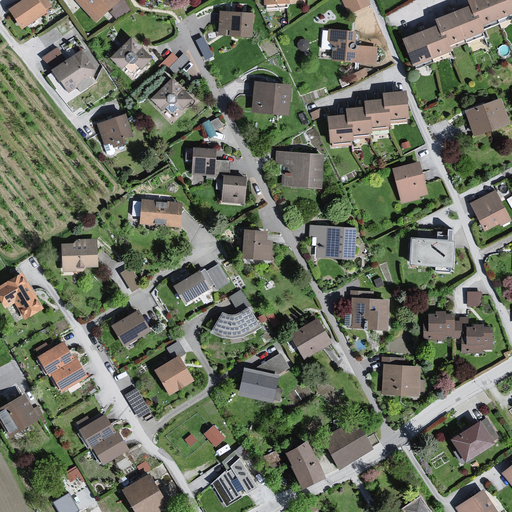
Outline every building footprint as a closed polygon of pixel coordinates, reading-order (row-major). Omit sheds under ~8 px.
[(25,0),(10,10),(23,30),(48,13),(46,11),(38,0),(25,0)] [(47,0),(38,0),(46,11),(52,6),(47,0)] [(75,0),(96,23),(112,8),(120,1),(119,0),(75,0)] [(132,11),(124,0),(121,0),(120,1),(112,8),(113,10),(110,13),(117,20),(132,11)] [(367,0),(343,0),(349,15),(371,6),(367,0)] [(511,12),(511,0),(467,0),(469,5),(473,16),(478,14),(482,25),(511,12)] [(473,16),(469,5),(434,19),(436,24),(441,36),(445,34),(449,44),(484,31),(482,25),(478,14),(473,16)] [(255,15),(220,12),(219,36),(253,38),(255,15)] [(441,36),(436,24),(401,38),(412,66),(452,50),(449,44),(445,34),(441,36)] [(357,32),(329,30),(328,41),(333,45),(332,61),(377,65),(378,48),(356,46),(357,32)] [(120,41),(124,44),(128,40),(124,36),(120,41)] [(204,37),(196,41),(207,61),(214,57),(204,37)] [(154,59),(133,38),(110,60),(122,72),(129,65),(136,65),(142,71),(154,59)] [(50,66),(53,71),(67,61),(58,47),(42,58),(50,66)] [(97,71),(82,50),(67,61),(53,71),(52,71),(60,83),(62,83),(69,94),(77,88),(81,94),(96,85),(92,79),(93,78),(97,71)] [(169,70),(179,59),(173,53),(159,67),(165,73),(169,70)] [(190,60),(184,54),(179,59),(169,70),(175,76),(190,60)] [(173,79),(151,100),(163,112),(170,105),(175,105),(182,112),(194,100),(173,79)] [(293,86),(255,82),(252,113),(289,117),(293,86)] [(410,119),(407,92),(383,94),(384,101),(385,111),(390,111),(391,120),(410,119)] [(501,97),(465,110),(474,136),(510,123),(501,97)] [(385,111),(384,101),(366,103),(366,108),(367,119),(372,118),(373,132),(389,130),(389,127),(392,127),(391,120),(390,111),(385,111)] [(366,108),(347,110),(347,116),(348,127),(353,127),(354,136),(373,134),(373,132),(372,118),(367,119),(366,108)] [(321,109),(311,113),(314,121),(324,116),(321,109)] [(127,115),(97,125),(105,146),(112,144),(114,149),(127,144),(125,140),(134,137),(127,115)] [(347,116),(328,117),(331,144),(354,142),(354,136),(353,127),(348,127),(347,116)] [(219,118),(211,122),(215,131),(223,127),(219,118)] [(211,122),(210,120),(201,124),(209,139),(217,135),(215,131),(211,122)] [(218,151),(194,149),(192,175),(207,176),(216,177),(217,160),(218,151)] [(325,155),(276,151),(275,165),(284,165),(282,186),(322,189),(325,155)] [(231,162),(217,160),(216,177),(207,176),(207,179),(224,180),(224,176),(230,177),(231,162)] [(421,162),(393,169),(401,204),(421,200),(420,197),(429,195),(421,162)] [(230,177),(224,176),(224,180),(222,202),(245,204),(247,178),(230,177)] [(495,189),(469,202),(484,231),(499,224),(500,225),(511,220),(495,189)] [(181,228),(183,204),(143,200),(140,225),(181,228)] [(357,229),(310,225),(309,237),(318,238),(316,258),(354,261),(357,229)] [(268,233),(245,231),(243,259),(271,262),(273,242),(268,242),(268,233)] [(449,242),(413,239),(411,266),(454,269),(456,242),(454,242),(454,232),(450,231),(449,242)] [(99,268),(98,239),(77,240),(73,244),(63,245),(63,273),(84,272),(87,269),(99,268)] [(230,283),(219,264),(207,271),(215,285),(218,290),(230,283)] [(131,267),(121,273),(132,293),(143,287),(131,267)] [(207,271),(206,269),(201,272),(210,288),(215,285),(207,271)] [(201,272),(174,287),(185,305),(211,290),(210,288),(201,272)] [(23,274),(0,286),(0,298),(6,308),(15,303),(26,320),(44,310),(23,274)] [(381,277),(374,280),(378,288),(385,285),(381,277)] [(230,298),(240,314),(250,308),(251,307),(241,291),(230,298)] [(353,299),(374,300),(374,292),(351,291),(350,304),(352,304),(353,299)] [(483,292),(468,292),(468,307),(483,307),(483,292)] [(374,300),(353,299),(352,304),(351,329),(389,332),(391,301),(374,300)] [(262,328),(250,308),(240,314),(238,315),(231,316),(224,313),(211,335),(222,339),(232,340),(245,338),(262,328)] [(259,318),(262,323),(268,320),(273,329),(280,325),(272,310),(259,318)] [(152,332),(140,311),(113,327),(125,348),(152,332)] [(436,315),(429,315),(429,320),(423,320),(423,341),(446,341),(446,337),(452,337),(452,338),(456,338),(456,321),(456,315),(446,315),(446,312),(436,312),(436,315)] [(456,321),(456,338),(462,338),(462,336),(467,336),(467,328),(469,328),(469,317),(460,317),(460,321),(456,321)] [(318,320),(291,336),(305,360),(332,344),(318,320)] [(469,328),(467,328),(467,336),(462,336),(462,338),(462,354),(484,354),(484,350),(493,350),(493,328),(484,328),(484,325),(474,325),(474,328),(469,328)] [(167,349),(174,360),(179,357),(186,353),(179,341),(167,349)] [(36,350),(40,357),(51,351),(47,343),(36,350)] [(40,357),(38,358),(49,377),(52,375),(76,361),(65,343),(51,351),(40,357)] [(281,354),(253,371),(281,377),(291,371),(281,354)] [(174,360),(155,372),(170,397),(195,382),(179,357),(174,360)] [(381,374),(384,374),(384,365),(405,367),(405,358),(382,357),(381,374)] [(76,361),(52,375),(62,393),(89,378),(78,360),(76,361)] [(405,367),(384,365),(384,374),(383,396),(420,398),(421,368),(405,367)] [(253,371),(245,369),(239,397),(275,405),(281,377),(253,371)] [(151,411),(138,388),(126,395),(139,418),(151,411)] [(25,395),(0,409),(0,421),(10,438),(40,420),(38,417),(34,409),(25,395)] [(38,406),(34,409),(38,417),(43,414),(38,406)] [(77,423),(81,430),(92,424),(88,416),(77,423)] [(81,430),(80,431),(91,450),(93,448),(117,434),(106,416),(92,424),(81,430)] [(480,421),(478,417),(449,436),(465,460),(494,442),(492,440),(480,421)] [(486,417),(480,421),(492,440),(498,436),(486,417)] [(375,450),(357,420),(323,440),(340,470),(375,450)] [(215,426),(205,434),(216,447),(225,438),(215,426)] [(117,434),(93,448),(104,466),(130,451),(119,433),(117,434)] [(192,434),(185,440),(191,447),(198,441),(192,434)] [(310,444),(286,455),(304,490),(327,479),(310,444)] [(259,489),(240,460),(213,485),(228,508),(259,489)] [(147,461),(137,467),(141,473),(146,470),(148,472),(152,470),(147,461)] [(511,461),(500,471),(511,485),(511,461)] [(77,466),(66,473),(71,482),(82,476),(77,466)] [(150,475),(122,491),(134,511),(162,511),(170,507),(150,475)] [(498,511),(482,487),(454,506),(458,511),(498,511)] [(432,511),(420,494),(400,507),(403,511),(432,511)] [(305,508),(306,511),(320,511),(315,503),(305,508)]
